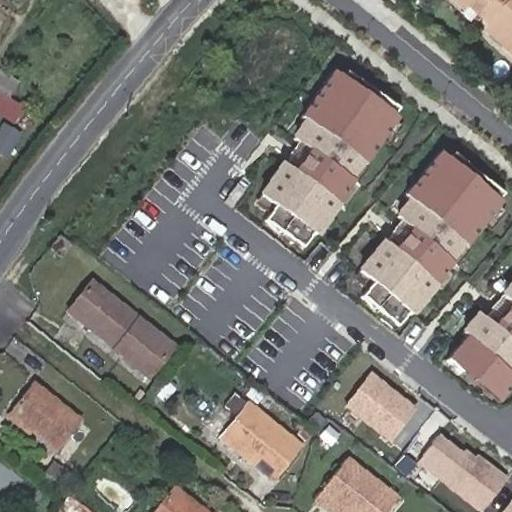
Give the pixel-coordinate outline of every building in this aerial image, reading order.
[(511,0),(486,0),(503,12),(511,0)] [(511,0),(503,12),(511,20),(511,0)] [(0,67),(0,113),(15,123),(26,107),(12,98),(21,82),(0,67)] [(407,116),(339,70),(296,135),(315,147),(301,168),(287,159),(263,193),(325,236),(407,116)] [(21,131),(3,121),(0,126),(0,150),(8,155),(21,131)] [(389,236),(361,268),(420,315),(508,201),(446,149),(412,193),(414,196),(398,216),(407,221),(394,240),(389,236)] [(70,243),(57,234),(49,246),(62,255),(70,243)] [(171,345),(88,279),(66,305),(113,342),(109,348),(146,377),(171,345)] [(511,396),(511,284),(505,292),(507,295),(492,315),(484,309),(465,329),(471,333),(452,355),(506,403),(511,396)] [(192,352),(202,339),(186,327),(176,339),(192,352)] [(372,371),(345,405),(392,442),(421,408),(372,371)] [(38,426),(34,431),(62,455),(87,422),(37,381),(17,408),(38,426)] [(224,405),(237,415),(247,402),(235,392),(224,405)] [(300,446),(247,402),(237,415),(220,436),(272,481),(300,446)] [(28,438),(34,431),(38,426),(17,408),(7,420),(28,438)] [(302,423),(295,433),(305,441),(313,431),(302,423)] [(441,434),(418,462),(482,511),(509,478),(478,453),(476,455),(467,449),(465,451),(441,434)] [(68,452),(57,466),(78,483),(89,470),(68,452)] [(334,504),(344,511),(384,511),(396,497),(352,463),(318,503),(328,511),(334,504)] [(208,511),(178,484),(156,511),(208,511)] [(511,511),(511,500),(502,511),(511,511)]
